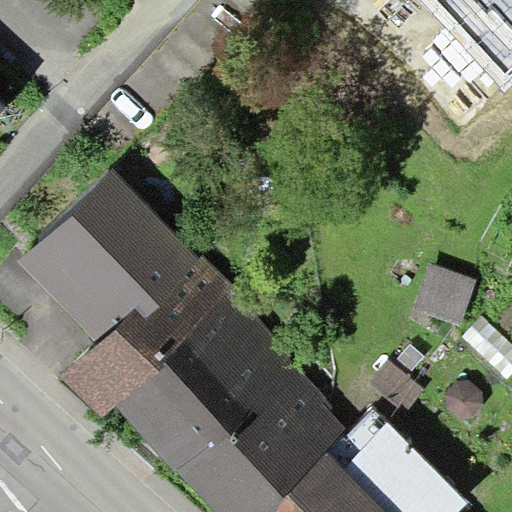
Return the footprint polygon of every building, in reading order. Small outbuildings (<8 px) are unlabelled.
[(511,82),(511,0),(422,0),(505,89),(511,82)] [(119,407),(236,295),(114,168),(19,259),(96,340),(60,374),(105,421),(119,407)] [(430,263),(414,307),(461,324),(477,280),(430,263)] [(264,511),(329,453),(351,432),(329,408),(334,403),(236,295),(119,407),(215,511),(264,511)] [(391,360),(371,383),(404,412),(424,390),(391,360)] [(482,390),(470,379),(453,386),(445,398),(449,411),(460,420),(471,419),(483,404),(482,390)] [(389,421),(343,467),(387,511),(455,511),(466,502),(389,421)] [(387,511),(343,467),(329,453),(264,511),(387,511)]
